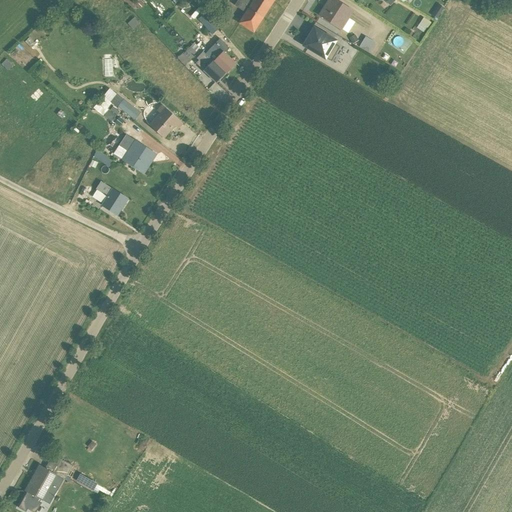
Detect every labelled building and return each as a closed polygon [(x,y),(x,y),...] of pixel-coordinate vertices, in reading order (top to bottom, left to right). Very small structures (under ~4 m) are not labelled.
[(273,0),(237,0),(234,6),(245,13),(238,23),(253,33),(273,0)] [(334,0),(329,0),(319,16),(341,30),(342,30),(347,33),(354,23),(349,19),(353,12),(334,0)] [(218,30),(204,14),(198,19),(212,35),(218,30)] [(133,18),(127,24),(133,30),(139,24),(133,18)] [(417,28),(423,32),(429,22),(422,18),(417,28)] [(313,25),(306,37),(307,37),(307,36),(309,37),(303,47),(325,61),(327,57),(328,57),(326,59),(331,62),(339,48),(335,45),(337,41),(313,27),(314,25),(313,25)] [(358,41),(354,35),(348,39),(352,44),(358,41)] [(375,43),(365,37),(359,47),(369,53),(375,43)] [(29,38),(24,42),(31,49),(35,44),(29,38)] [(220,40),(206,55),(225,73),(234,64),(222,53),(227,47),(220,40)] [(183,53),(178,59),(185,65),(194,56),(198,60),(194,65),(201,72),(203,71),(216,83),(225,73),(200,50),(197,53),(191,47),(184,54),(183,53)] [(6,59),(1,64),(7,71),(12,66),(6,59)] [(109,89),(103,97),(116,108),(117,106),(134,120),(141,113),(123,99),(123,100),(109,89)] [(111,104),(103,97),(93,109),(103,116),(106,112),(105,111),(111,104)] [(163,139),(174,127),(177,129),(182,124),(161,105),(156,111),(159,113),(149,126),(163,139)] [(119,118),(114,123),(119,127),(123,121),(119,118)] [(126,135),(113,154),(143,174),(155,155),(155,154),(126,135)] [(106,158),(99,153),(93,162),(99,166),(106,158)] [(72,164),(68,161),(64,167),(68,170),(65,175),(86,188),(94,177),(73,163),(72,164)] [(127,199),(100,182),(96,190),(92,197),(103,203),(102,206),(117,215),(127,199)] [(27,492),(18,508),(25,511),(27,509),(32,511),(35,511),(40,504),(38,503),(40,500),(49,505),(63,480),(69,483),(74,473),(70,471),(73,466),(52,454),(44,469),(39,466),(25,491),(27,492)]
